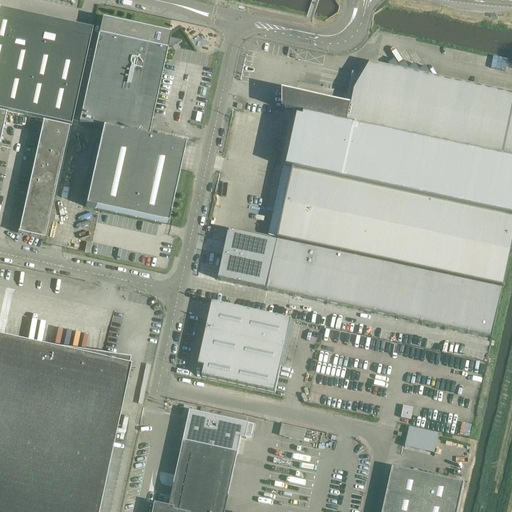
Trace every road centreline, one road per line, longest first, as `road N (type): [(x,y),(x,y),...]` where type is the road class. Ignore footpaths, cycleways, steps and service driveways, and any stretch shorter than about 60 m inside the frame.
road 1 (unclassified): [(177,291),(242,21)]
road 2 (unclassified): [(129,511),(177,291)]
road 3 (unknown): [(158,380),(345,426)]
road 4 (unclassified): [(177,291),(0,253)]
road 5 (unknown): [(150,418),(240,443),(264,511)]
road 6 (unclassified): [(359,0),(347,30),(334,37),(242,21)]
road 7 (unknown): [(118,278),(100,295),(74,301),(0,289)]
